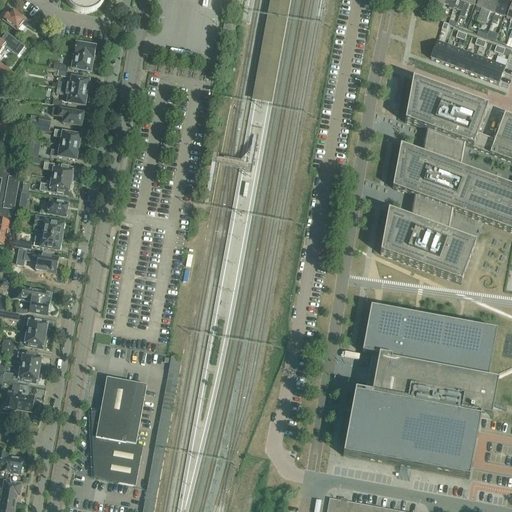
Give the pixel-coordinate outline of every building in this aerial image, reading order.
[(65,0),(66,3),(68,6),(70,8),(72,10),(75,12),(78,13),(81,14),(84,14),(88,14),(91,13),(94,12),(97,11),(99,9),(101,6),(103,3),(104,1),(104,0),(65,0)] [(442,0),(428,0),(427,7),(443,11),(444,6),(449,7),(448,9),(453,10),(453,9),(454,3),(445,1),(442,0)] [(455,0),(454,3),(453,9),(461,12),(465,0),(455,0)] [(465,0),(461,12),(459,18),(464,19),(469,5),(474,7),(476,0),(465,0)] [(477,22),(481,23),(488,0),(478,0),(476,9),(481,10),(477,22)] [(488,0),(481,23),(485,25),(489,14),(494,15),(500,0),(488,0)] [(510,3),(501,0),(500,0),(494,15),(492,22),(496,24),(499,17),(504,19),(510,3)] [(3,21),(17,32),(22,25),(26,28),(27,26),(35,32),(38,27),(30,21),(29,23),(12,11),(9,16),(7,15),(3,21)] [(53,35),(63,37),(64,35),(65,26),(55,24),(54,26),(53,35)] [(0,53),(4,47),(17,57),(25,47),(6,34),(1,41),(1,42),(0,43),(0,42),(0,53)] [(437,42),(430,60),(440,64),(447,46),(437,42)] [(76,44),(71,44),(70,50),(75,51),(74,57),(74,58),(93,61),(94,61),(96,48),(76,45),(76,44)] [(447,46),(440,64),(450,67),(456,49),(447,46)] [(456,49),(450,67),(459,71),(466,53),(456,49)] [(466,53),(459,71),(469,75),(476,57),(466,53)] [(91,74),(93,61),(74,58),(74,57),(73,57),(70,70),(91,74)] [(476,57),(469,75),(479,78),(485,60),(476,57)] [(485,60),(479,78),(488,82),(495,64),(485,60)] [(0,64),(0,72),(9,80),(13,75),(0,64)] [(495,64),(488,82),(498,86),(505,67),(495,64)] [(87,95),(89,82),(70,78),(69,85),(58,84),(57,89),(87,95)] [(511,117),(505,115),(495,141),(478,134),(488,109),(413,81),(405,123),(428,132),(424,156),(401,147),(393,189),(416,198),(411,222),(388,213),(381,255),(461,285),(475,245),(447,235),(452,211),(511,233),(511,117)] [(85,108),(87,95),(57,89),(56,95),(65,97),(67,97),(66,104),(85,108)] [(81,128),(83,115),(53,110),(51,117),(57,118),(57,119),(62,120),(61,125),(81,128)] [(31,117),(30,123),(50,127),(51,121),(31,117)] [(0,130),(28,135),(30,128),(0,122),(0,130)] [(78,149),(80,137),(61,134),(61,133),(55,132),(54,138),(60,139),(59,146),(78,149)] [(36,157),(47,156),(46,145),(35,146),(36,157)] [(76,162),(78,149),(59,146),(58,153),(51,151),(50,158),(57,159),(57,158),(76,162)] [(71,183),(73,170),(61,168),(61,167),(45,165),(43,171),(52,172),(51,179),(71,183)] [(0,221),(10,223),(12,211),(14,212),(19,180),(18,180),(20,172),(0,168),(0,179),(2,180),(0,190),(0,221)] [(71,183),(51,179),(49,187),(41,185),(40,192),(49,193),(56,195),(68,197),(71,183)] [(47,214),(66,218),(68,205),(49,202),(47,214)] [(61,239),(63,225),(44,222),(45,219),(35,217),(34,226),(42,227),(41,235),(61,239)] [(0,246),(6,247),(10,223),(0,221),(0,246)] [(61,239),(41,235),(39,243),(34,242),(33,247),(38,249),(59,252),(61,239)] [(55,274),(58,260),(38,257),(38,256),(26,254),(26,252),(19,251),(16,266),(23,267),(24,262),(37,264),(35,272),(45,274),(45,272),(55,274)] [(50,305),(51,296),(17,290),(16,292),(14,291),(13,300),(15,301),(15,302),(30,304),(30,303),(30,301),(50,305)] [(50,305),(30,301),(30,304),(29,312),(28,311),(28,312),(48,316),(50,305)] [(376,309),(371,308),(363,354),(379,357),(372,399),(355,396),(343,457),(469,480),(469,479),(481,418),(481,416),(485,416),(491,417),(498,382),(494,381),(493,381),(490,380),(487,380),(496,331),(461,325),(458,324),(418,317),(413,316),(380,310),(376,309)] [(0,318),(18,322),(19,315),(0,311),(0,318)] [(27,326),(26,334),(45,337),(47,324),(28,320),(24,320),(23,325),(27,326)] [(45,337),(26,334),(24,342),(20,341),(19,346),(24,347),(23,347),(43,351),(45,337)] [(15,343),(3,341),(2,347),(13,349),(15,343)] [(2,347),(1,354),(12,356),(13,349),(2,347)] [(20,368),(39,372),(42,358),(22,355),(17,354),(17,359),(21,360),(20,368)] [(168,388),(178,389),(179,361),(169,361),(168,388)] [(39,372),(20,368),(18,376),(14,375),(13,381),(37,385),(39,372)] [(91,413),(94,480),(136,488),(151,403),(143,402),(135,446),(126,444),(137,385),(107,380),(101,412),(91,413)] [(14,410),(18,386),(12,385),(11,392),(5,391),(2,410),(15,412),(15,410),(14,410)] [(29,388),(18,386),(14,410),(15,410),(31,413),(34,398),(28,397),(29,388)] [(9,456),(0,454),(0,474),(0,476),(0,478),(4,479),(8,458),(9,456)] [(23,461),(8,458),(4,479),(9,480),(10,476),(12,476),(12,474),(21,476),(23,461)] [(0,492),(16,496),(19,496),(21,485),(8,483),(8,482),(3,481),(2,490),(0,489),(0,492)] [(241,511),(246,488),(235,486),(230,511),(241,511)] [(16,496),(0,492),(0,495),(1,496),(0,499),(0,503),(14,506),(16,496)] [(327,511),(393,511),(335,501),(329,500),(327,511)] [(13,511),(14,506),(0,503),(0,511),(13,511)]
